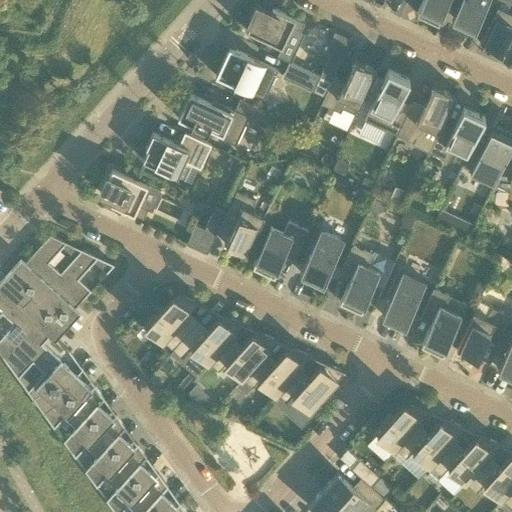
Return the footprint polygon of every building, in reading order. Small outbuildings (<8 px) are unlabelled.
[(423,0),(417,14),(438,24),(449,0),(423,0)] [(460,0),(452,19),(462,24),(475,30),(482,16),(489,0),(460,0)] [(502,54),(511,34),(511,31),(511,0),(489,0),(482,16),(491,20),(480,43),(502,54)] [(273,10),(271,13),(257,7),(250,22),(251,23),(247,31),(282,48),(291,28),(301,32),(305,23),(272,8),(272,9),(273,10)] [(230,48),(227,53),(216,76),(254,94),(259,83),(268,87),(274,74),(276,75),(278,71),(230,48)] [(332,82),(333,79),(343,58),(332,53),(321,77),(290,62),(283,77),(314,92),(321,77),(332,82)] [(333,79),(332,82),(322,104),(340,113),(347,103),(359,109),(377,72),(356,61),(345,85),(333,79)] [(400,130),(412,105),(412,106),(410,105),(409,109),(399,104),(410,80),(388,70),(365,121),(397,136),(400,130)] [(438,135),(443,123),(455,97),(434,87),(423,111),(412,105),(400,130),(416,137),(413,145),(429,153),(438,135)] [(178,119),(189,124),(192,125),(191,127),(207,134),(209,129),(223,136),(222,138),(221,137),(220,139),(237,147),(250,119),(266,127),(272,114),(249,103),(240,99),(240,101),(248,105),(243,115),(213,100),(211,104),(190,94),(182,110),(181,109),(180,111),(181,112),(178,119)] [(464,108),(454,128),(453,132),(443,127),(444,123),(443,123),(438,135),(429,153),(449,162),(455,151),(467,157),(486,118),(464,108)] [(505,160),(507,156),(511,145),(511,138),(491,129),(470,173),(494,184),(494,185),(498,187),(510,162),(505,160)] [(185,133),(179,145),(153,133),(146,148),(148,150),(143,161),(178,177),(185,162),(201,170),(212,146),(185,133)] [(345,176),(351,164),(339,158),(333,170),(345,176)] [(511,162),(510,162),(498,187),(511,193),(511,162)] [(112,204),(144,219),(148,210),(139,206),(148,186),(112,169),(108,178),(107,177),(100,193),(115,200),(114,204),(113,203),(112,204)] [(407,191),(396,186),(391,197),(402,202),(407,191)] [(237,191),(227,213),(225,217),(237,222),(226,245),(248,255),(265,217),(253,212),(256,200),(237,191)] [(225,217),(227,213),(216,207),(204,231),(216,236),(225,217)] [(296,257),(294,261),(295,261),(309,231),(289,222),(284,233),(271,227),(252,266),(274,276),(286,252),(296,257)] [(324,284),(326,280),(345,240),(321,229),(300,273),(324,284)] [(26,312),(38,299),(60,273),(49,263),(67,243),(50,235),(26,262),(21,258),(0,281),(0,289),(0,290),(1,289),(6,293),(5,294),(26,312)] [(511,247),(502,243),(498,251),(509,256),(511,249),(511,247)] [(75,259),(82,250),(71,245),(67,252),(74,258),(75,259)] [(339,276),(349,281),(340,302),(362,312),(380,273),(367,267),(373,255),(353,246),(339,276)] [(75,259),(74,258),(60,273),(38,299),(68,326),(80,312),(76,308),(91,291),(79,280),(98,258),(82,250),(75,259)] [(99,266),(107,274),(115,265),(102,260),(99,266)] [(406,326),(408,322),(426,282),(403,271),(382,315),(406,326)] [(480,298),(485,287),(478,284),(473,295),(480,298)] [(31,328),(46,341),(51,336),(55,340),(68,326),(38,299),(26,312),(5,294),(6,293),(1,289),(0,290),(0,353),(4,359),(31,328)] [(420,319),(431,324),(421,345),(443,355),(467,304),(434,289),(420,319)] [(198,305),(199,304),(179,295),(179,296),(180,296),(176,300),(173,297),(157,314),(154,312),(155,311),(154,310),(142,324),(143,324),(144,323),(147,326),(146,327),(163,343),(164,342),(173,350),(199,322),(193,328),(184,319),(198,305)] [(474,312),(456,350),(477,360),(489,337),(500,342),(511,317),(493,308),(486,318),(474,312)] [(244,326),(244,325),(225,316),(224,317),(225,318),(222,322),(219,318),(205,334),(196,326),(199,322),(173,350),(183,359),(192,349),(209,364),(209,363),(230,341),(243,326),(244,326)] [(43,345),(46,341),(31,328),(4,359),(43,413),(77,376),(43,345)] [(277,342),(278,341),(259,332),(258,333),(259,334),(256,337),(252,334),(238,349),(230,341),(209,363),(219,372),(226,365),(242,380),(263,357),(277,342)] [(511,375),(511,339),(498,370),(511,375)] [(242,380),(252,389),(259,380),(276,396),(277,395),(297,373),(311,358),(312,357),(292,348),(292,349),(293,349),(289,353),(286,350),(272,365),(263,357),(242,380)] [(314,415),(315,413),(329,398),(328,397),(327,398),(324,395),(344,373),(345,374),(346,373),(326,364),(326,365),(327,365),(323,369),(320,366),(306,381),(297,373),(277,395),(286,404),(293,396),(310,411),(311,410),(314,413),(312,414),(314,415)] [(92,389),(77,376),(43,413),(54,429),(66,416),(78,426),(78,427),(98,405),(99,406),(105,399),(95,386),(92,389)] [(242,380),(237,386),(247,395),(252,389),(242,380)] [(394,450),(395,450),(415,427),(429,412),(429,413),(429,411),(410,402),(410,404),(411,404),(407,408),(404,405),(388,422),(385,420),(386,419),(385,418),(373,431),(374,432),(375,431),(378,433),(377,435),(394,450)] [(113,419),(99,406),(98,405),(78,427),(78,426),(64,442),(76,458),(87,445),(99,456),(100,456),(119,435),(120,435),(126,429),(116,415),(113,419)] [(446,419),(445,420),(446,421),(443,425),(439,421),(426,437),(415,427),(395,450),(406,460),(413,452),(430,467),(430,466),(451,444),(464,429),(465,429),(465,428),(446,419)] [(134,448),(120,435),(119,435),(100,456),(99,456),(85,471),(97,487),(108,475),(120,485),(121,486),(140,464),(141,465),(147,458),(137,445),(134,448)] [(500,446),(501,445),(482,436),(481,437),(482,437),(479,441),(475,438),(461,453),(451,444),(430,466),(441,476),(449,469),(465,484),(466,483),(487,460),(500,446)] [(511,455),(497,470),(487,460),(466,483),(477,493),(484,485),(501,500),(511,488),(511,455)] [(365,481),(371,487),(379,478),(360,461),(351,470),(365,482),(365,481)] [(155,478),(141,465),(140,464),(121,486),(120,485),(106,501),(114,511),(122,511),(130,504),(138,511),(145,511),(162,493),(163,494),(169,488),(158,474),(155,478)] [(365,481),(365,482),(357,491),(337,474),(323,490),(347,511),(358,511),(361,509),(365,511),(374,511),(385,500),(371,487),(365,481)] [(511,488),(501,500),(511,509),(511,488)] [(347,511),(323,490),(308,506),(314,511),(347,511)] [(177,507),(163,494),(162,493),(145,511),(186,511),(180,504),(177,507)]
